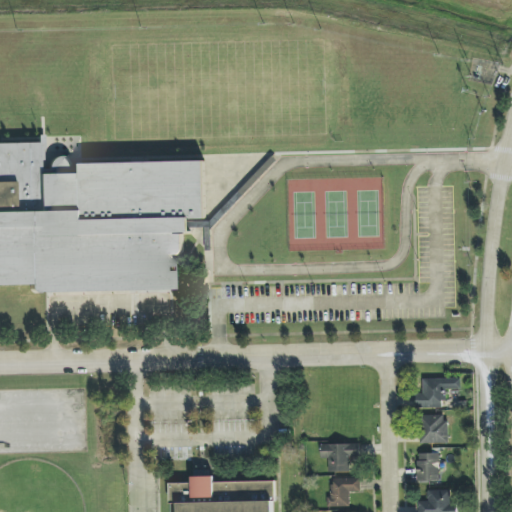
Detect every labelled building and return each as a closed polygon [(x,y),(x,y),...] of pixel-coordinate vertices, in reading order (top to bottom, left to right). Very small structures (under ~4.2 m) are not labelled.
[(0,145),(38,145),(39,167),(203,163),(204,224),(171,225),(173,293),(35,295),(34,286),(0,287),(0,145)] [(444,408),(444,389),(462,390),(462,379),(424,379),(423,393),(416,393),(416,408),(444,408)] [(447,415),(421,416),(422,444),(448,443),(447,415)] [(322,445),(322,459),(329,459),(329,472),(350,472),(350,456),(360,456),(360,444),(322,445)] [(440,481),(439,453),(418,454),(418,482),(440,481)] [(273,511),(274,501),(243,502),(243,492),(262,491),(262,497),(275,497),(275,482),(215,482),(215,477),(192,477),(192,483),(170,484),(170,505),(179,505),(178,511),(273,511)] [(331,507),(350,506),(350,492),(361,492),(360,478),(331,479),(331,507)] [(451,490),(428,491),(428,502),(418,502),(418,511),(456,511),(457,504),(451,504),(451,490)]
